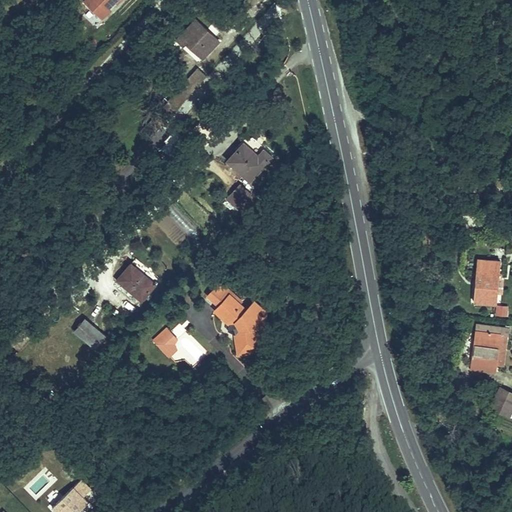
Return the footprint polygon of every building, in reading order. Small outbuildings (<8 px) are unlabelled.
[(104,14),(111,6),(116,10),(124,0),(123,0),(85,0),(81,5),(95,18),(100,23),(106,16),(104,14)] [(182,43),(203,62),(215,49),(220,43),(211,35),(199,24),(182,43)] [(200,76),(166,115),(173,121),(207,82),(200,76)] [(255,155),(262,148),(251,137),(244,144),(255,155)] [(244,147),(228,165),(250,186),(274,159),(267,152),(259,160),(244,147)] [(237,186),(227,197),(224,201),(235,211),(239,207),(248,197),(237,186)] [(497,300),(503,257),(479,254),(474,297),(497,300)] [(133,262),(126,269),(148,288),(154,282),(133,262)] [(148,288),(126,269),(113,284),(135,304),(148,288)] [(207,294),(219,303),(215,308),(230,319),(238,316),(243,325),(237,331),(242,350),(261,345),(255,325),(265,322),(261,308),(250,300),(246,305),(229,292),(230,290),(219,280),(207,294)] [(507,304),(497,303),(496,313),(506,314),(507,304)] [(85,316),(72,329),(92,346),(104,333),(85,316)] [(507,325),(502,325),(475,321),(468,369),(495,373),(496,363),(502,364),(507,325)] [(176,348),(170,341),(173,338),(164,327),(151,339),(167,356),(176,348)] [(511,390),(499,385),(490,403),(511,413),(511,390)] [(41,442),(30,452),(36,458),(46,448),(41,442)] [(68,486),(51,502),(60,511),(70,511),(82,501),(68,486)]
